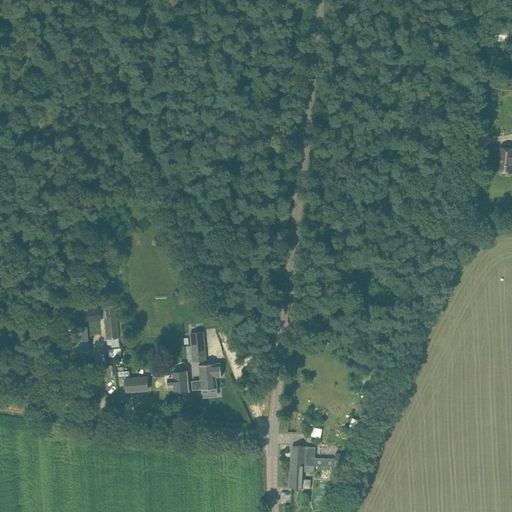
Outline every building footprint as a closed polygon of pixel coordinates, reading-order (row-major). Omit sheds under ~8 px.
[(511,148),(501,147),(499,171),(511,172),(511,167),(511,148)] [(99,307),(81,309),(82,321),(100,319),(100,315),(104,315),(105,327),(107,347),(119,346),(115,306),(113,306),(113,305),(112,305),(112,306),(103,307),(103,308),(99,309),(99,307)] [(81,328),(74,328),(76,353),(89,351),(87,331),(86,327),(81,328)] [(192,361),(206,360),(203,331),(189,333),(192,361)] [(217,387),(216,377),(221,377),(220,362),(198,364),(199,373),(200,380),(192,381),(193,390),(217,387)] [(188,390),(186,370),(173,371),(174,392),(188,390)] [(147,377),(125,379),(126,392),(148,390),(147,377)] [(292,445),(291,464),(315,466),(316,447),(292,445)] [(335,453),(335,468),(350,469),(351,454),(335,453)] [(304,479),(305,471),(314,472),(315,466),(291,464),(290,487),(311,488),(312,479),(304,479)] [(334,481),(333,488),(345,489),(346,471),(335,470),(335,474),(322,473),(321,480),(334,481)]
